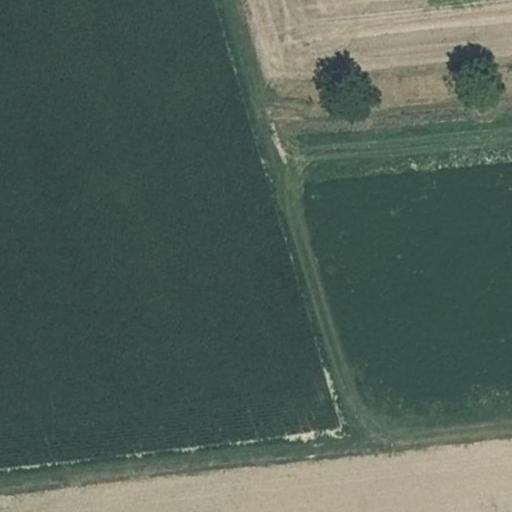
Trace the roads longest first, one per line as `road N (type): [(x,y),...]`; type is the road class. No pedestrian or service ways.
road 1 (track): [(362,445),(225,0)]
road 2 (track): [(0,484),(362,445)]
road 3 (track): [(362,445),(511,428)]
